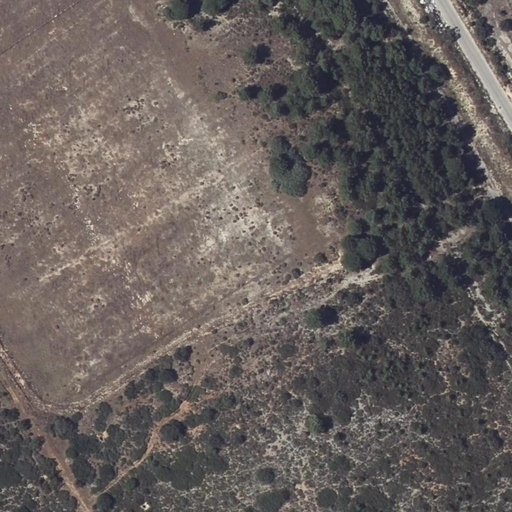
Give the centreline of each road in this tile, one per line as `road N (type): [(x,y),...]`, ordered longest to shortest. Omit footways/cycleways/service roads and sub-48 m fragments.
road 1 (track): [(86,511),(0,377)]
road 2 (unclassified): [(511,120),(440,0)]
